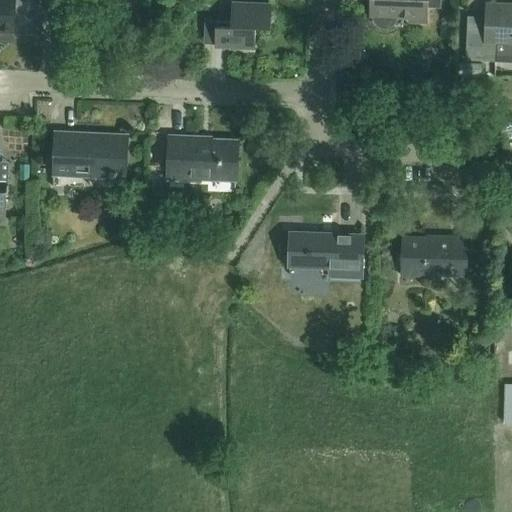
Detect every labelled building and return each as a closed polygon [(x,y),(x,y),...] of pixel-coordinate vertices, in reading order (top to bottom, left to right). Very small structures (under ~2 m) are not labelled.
[(0,0),(0,17),(14,18),(14,0),(0,0)] [(371,0),(371,16),(374,16),(374,21),(378,25),(382,27),(387,27),(392,25),(396,22),(396,17),(410,17),(410,22),(425,23),(426,0),(371,0)] [(269,27),(270,4),(234,3),(233,21),(218,21),(217,49),(253,51),(254,27),(269,27)] [(486,60),(487,42),(511,43),(511,3),(487,3),(486,16),(469,15),(467,59),(486,60)] [(459,62),(458,75),(485,76),(486,63),(459,62)] [(53,176),(126,179),(127,139),(91,138),(91,134),(55,133),(53,176)] [(238,182),(240,140),(213,139),(213,137),(170,135),(168,181),(202,182),(202,180),(238,182)] [(328,266),(328,277),(361,278),(363,236),(290,233),(289,265),(328,266)] [(465,276),(467,238),(442,237),(442,239),(403,237),(402,274),(465,276)] [(511,317),(496,317),(496,332),(511,332),(511,317)] [(468,349),(492,351),(494,328),(470,326),(468,349)]
